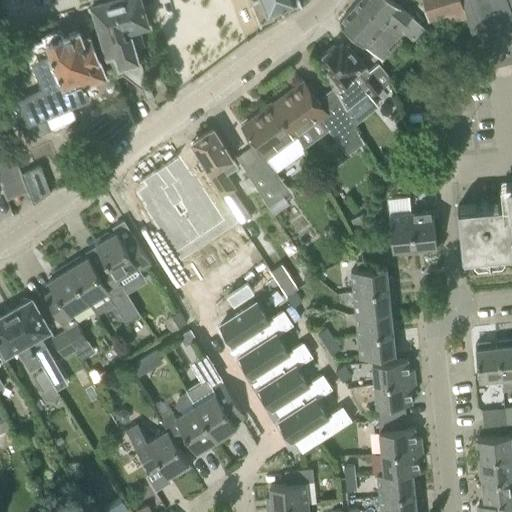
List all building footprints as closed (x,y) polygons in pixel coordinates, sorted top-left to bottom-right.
[(136,48),(132,35),(133,35),(131,31),(129,32),(125,34),(123,29),(124,29),(115,0),(103,0),(90,4),(96,23),(106,55),(109,54),(116,75),(123,73),(141,86),(145,98),(153,95),(140,60),(142,59),(138,47),(136,48)] [(150,22),(146,8),(143,0),(115,0),(124,29),(123,29),(125,34),(129,32),(128,29),(150,22)] [(258,0),(251,3),(255,13),(259,23),(273,18),(271,9),(292,0),(258,0)] [(423,27),(393,0),(358,0),(357,2),(383,25),(397,37),(403,30),(413,39),(423,27)] [(461,0),(422,0),(428,19),(447,14),(450,24),(468,19),(461,0)] [(511,0),(461,0),(468,19),(485,67),(505,61),(511,60),(511,59),(511,0)] [(383,25),(357,2),(340,21),(340,20),(338,22),(340,24),(340,23),(383,60),(391,50),(388,48),(397,37),(383,25)] [(16,72),(0,78),(0,82),(18,127),(19,126),(18,123),(25,120),(30,134),(47,127),(41,113),(69,102),(70,103),(71,102),(71,101),(88,94),(84,85),(87,84),(86,81),(106,73),(97,52),(90,34),(89,34),(83,37),(79,28),(65,34),(63,34),(62,31),(56,29),(42,34),(43,37),(26,45),(25,48),(27,54),(21,56),(27,70),(33,68),(34,70),(24,74),(23,70),(17,72),(17,70),(15,71),(16,72)] [(140,33),(133,35),(132,35),(136,48),(138,47),(144,45),(140,33)] [(368,70),(360,61),(348,45),(345,47),(342,43),(337,47),(335,45),(319,58),(333,85),(332,86),(344,108),(345,110),(367,92),(365,89),(368,87),(373,93),(391,79),(377,62),(368,70)] [(303,81),(273,103),(295,134),(326,111),(315,97),(303,81)] [(122,94),(109,104),(122,136),(136,126),(122,94)] [(273,103),(242,126),(254,142),(264,156),(276,172),(306,150),(295,134),(273,103)] [(109,104),(97,113),(111,146),(122,136),(109,104)] [(362,142),(345,110),(344,108),(330,118),(352,149),(362,142)] [(97,113),(86,122),(99,155),(111,146),(97,113)] [(3,120),(0,120),(0,181),(1,184),(22,176),(20,172),(16,162),(17,161),(3,120)] [(234,188),(225,173),(237,165),(213,127),(191,140),(207,165),(204,167),(239,222),(250,215),(233,189),(234,188)] [(407,140),(383,160),(390,168),(416,151),(407,140)] [(143,186),(134,192),(144,207),(142,208),(173,256),(175,254),(179,261),(238,222),(233,215),(224,221),(194,174),(192,175),(178,153),(139,179),(143,186)] [(429,174),(427,161),(404,164),(405,177),(429,174)] [(50,191),(42,169),(40,165),(20,172),(22,176),(33,203),(50,191)] [(248,176),(267,206),(282,195),(262,166),(248,176)] [(511,185),(507,186),(509,206),(475,209),(475,203),(457,205),(462,258),(511,252),(511,185)] [(436,244),(432,210),(410,212),(415,252),(426,250),(425,245),(436,244)] [(364,211),(349,219),(355,231),(370,223),(364,211)] [(415,252),(410,212),(388,214),(389,221),(380,222),(382,238),(391,237),(392,249),(403,248),(403,253),(415,252)] [(150,263),(132,234),(122,240),(116,230),(109,234),(107,231),(93,240),(104,258),(105,258),(116,277),(117,277),(136,265),(139,269),(150,263)] [(140,313),(117,277),(116,277),(105,258),(104,258),(94,264),(88,254),(68,267),(89,301),(108,289),(111,293),(110,297),(125,322),(140,313)] [(373,258),(357,260),(358,268),(350,269),(352,291),(393,287),(392,276),(387,276),(386,266),(374,267),(373,258)] [(89,301),(68,267),(48,279),(54,289),(43,295),(60,323),(72,316),(70,312),(89,301)] [(293,282),(282,289),(283,291),(286,294),(294,289),(297,287),(293,282)] [(394,298),(393,287),(352,291),(355,313),(390,309),(389,299),(394,298)] [(294,289),(286,294),(293,305),(301,300),(294,289)] [(49,328),(41,314),(31,296),(9,309),(40,364),(51,357),(38,334),(49,328)] [(221,325),(219,326),(226,337),(228,336),(233,342),(250,331),(257,342),(258,343),(276,332),(277,332),(292,322),(283,308),(268,317),(256,299),(220,322),(221,325)] [(40,364),(9,309),(0,314),(0,344),(5,353),(16,347),(29,370),(40,364)] [(186,322),(179,309),(161,320),(169,332),(186,322)] [(391,319),(390,309),(355,313),(357,334),(398,330),(397,319),(391,319)] [(93,347),(77,321),(62,330),(75,352),(77,356),(93,347)] [(196,337),(190,327),(178,334),(184,344),(196,337)] [(317,332),(324,343),(332,338),(325,327),(317,332)] [(75,352),(62,330),(52,336),(65,358),(75,352)] [(399,341),(398,330),(357,334),(359,356),(395,353),(394,342),(399,341)] [(241,357),(239,358),(246,369),(248,368),(252,374),(270,363),(277,374),(278,375),(296,363),(296,364),(312,354),(303,340),(288,349),(277,332),(276,332),(258,343),(257,342),(239,354),(241,357)] [(339,348),(332,338),(324,343),(331,354),(339,348)] [(511,342),(511,343),(511,339),(496,341),(496,344),(497,344),(500,376),(511,375),(511,342)] [(497,344),(496,344),(490,345),(489,341),(475,343),(478,379),(500,376),(497,344)] [(241,410),(222,380),(208,357),(197,363),(206,379),(187,391),(195,404),(218,441),(231,433),(229,429),(236,425),(231,417),(241,410)] [(408,368),(407,357),(371,362),(374,383),(414,379),(413,368),(408,368)] [(261,389),(258,390),(265,401),(268,400),(272,406),(289,395),(297,406),(297,407),(315,395),(316,396),(332,386),(322,372),(307,381),(296,364),(296,363),(278,375),(277,374),(259,386),(261,389)] [(343,365),(335,370),(342,381),(350,376),(343,365)] [(60,394),(51,380),(51,381),(43,368),(35,372),(33,376),(42,389),(39,391),(44,397),(53,399),(60,394)] [(415,390),(414,379),(374,383),(377,417),(405,414),(404,402),(411,401),(411,391),(415,390)] [(195,404),(187,391),(186,390),(177,396),(175,404),(181,413),(176,416),(173,411),(160,419),(166,428),(166,427),(178,447),(179,446),(189,440),(195,450),(202,446),(204,449),(218,441),(195,404)] [(280,421),(278,422),(285,433),(287,432),(291,438),(309,427),(318,440),(351,418),(342,404),(327,413),(316,396),(315,395),(297,407),(297,406),(279,418),(280,421)] [(0,406),(0,431),(11,425),(0,406)] [(511,406),(503,408),(505,422),(511,421),(511,406)] [(129,420),(129,412),(122,408),(115,412),(115,420),(122,424),(129,420)] [(505,422),(503,408),(482,410),(483,424),(505,422)] [(407,427),(405,414),(377,417),(381,452),(422,447),(420,436),(415,437),(414,426),(407,427)] [(190,465),(179,446),(178,447),(166,427),(166,428),(146,440),(136,423),(126,429),(151,471),(161,465),(167,474),(174,470),(176,474),(190,465)] [(511,451),(510,433),(497,435),(477,437),(479,459),(511,455),(511,451)] [(423,459),(422,447),(381,452),(383,472),(376,472),(376,474),(419,469),(418,459),(423,459)] [(511,455),(479,459),(481,480),(511,477),(511,455)] [(353,462),(344,463),(345,476),(355,475),(353,462)] [(312,467),(304,468),(284,470),(285,483),(270,484),(271,495),(266,496),(267,507),(307,503),(305,482),(313,481),(312,467)] [(419,471),(419,469),(376,474),(379,496),(419,491),(418,480),(413,480),(412,471),(419,471)] [(356,489),(355,475),(345,476),(346,489),(356,489)] [(511,477),(481,480),(483,501),(484,502),(511,499),(511,500),(511,477)] [(421,502),(419,491),(379,496),(380,511),(416,511),(415,503),(421,502)] [(511,511),(511,503),(511,500),(511,499),(484,502),(483,501),(478,501),(479,511),(511,511)] [(308,511),(307,503),(267,507),(267,511),(308,511)]
